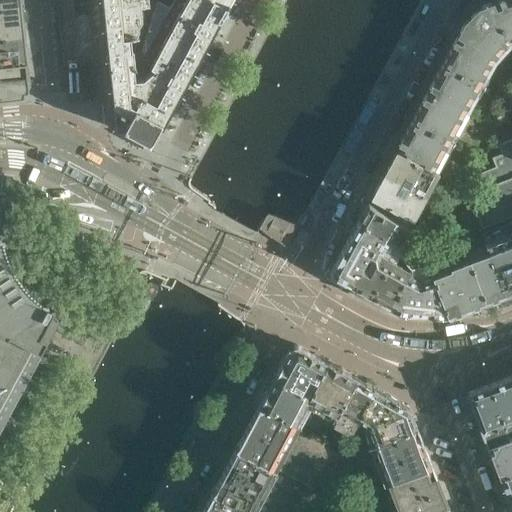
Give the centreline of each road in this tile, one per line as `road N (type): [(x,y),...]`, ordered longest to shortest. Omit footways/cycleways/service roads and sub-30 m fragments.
road 1 (residential): [(286,294),(451,0)]
road 2 (residential): [(168,511),(286,294)]
road 3 (residential): [(145,217),(258,0)]
road 4 (residential): [(64,0),(76,124),(68,175)]
road 5 (residential): [(485,511),(442,394),(438,350)]
road 6 (tertiary): [(286,294),(380,341),(438,350)]
road 7 (tertiary): [(145,217),(286,294)]
